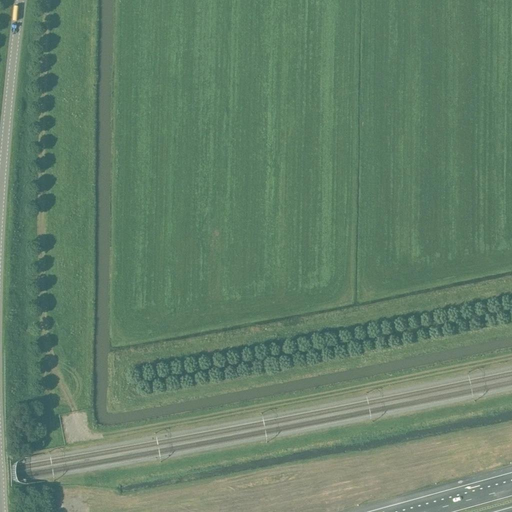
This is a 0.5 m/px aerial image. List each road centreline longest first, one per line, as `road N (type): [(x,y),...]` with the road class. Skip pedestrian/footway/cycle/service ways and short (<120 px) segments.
road 1 (track): [(511,356),(261,407),(84,432),(55,345),(45,279),(49,0)]
road 2 (track): [(511,398),(75,481),(76,511)]
road 3 (tertiary): [(0,214),(19,0)]
